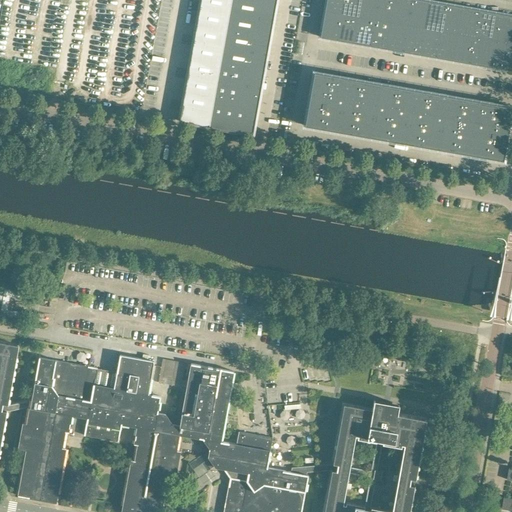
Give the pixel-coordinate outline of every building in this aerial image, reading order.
[(200,0),(179,121),(209,126),(231,0),(200,0)] [(231,0),(209,126),(252,134),(276,0),(231,0)] [(326,0),(320,37),(511,70),(511,15),(422,0),(326,0)] [(503,160),(507,136),(511,110),(511,107),(314,72),(305,125),(503,160)] [(5,287),(1,314),(21,317),(22,310),(9,308),(11,295),(23,297),(25,290),(5,287)] [(161,397),(149,394),(155,361),(120,355),(114,388),(94,384),(97,368),(39,357),(31,400),(9,405),(8,405),(18,345),(0,341),(0,447),(7,410),(9,411),(28,407),(29,407),(22,449),(26,450),(18,495),(42,500),(44,492),(58,494),(66,448),(62,447),(65,431),(69,432),(72,415),(87,418),(84,435),(137,445),(134,460),(131,459),(123,506),(136,508),(135,511),(160,511),(167,475),(171,476),(179,434),(203,439),(210,449),(208,457),(215,467),(223,469),(230,478),(223,511),(301,511),(308,475),(307,475),(307,472),(332,470),(323,511),(408,511),(414,485),(409,484),(410,478),(415,479),(426,419),(397,414),(399,405),(374,400),(372,409),(343,404),(333,464),(291,467),(291,472),(267,468),(267,467),(270,450),(272,438),(239,432),(237,444),(221,442),(233,371),(191,364),(180,426),(172,424),(165,414),(157,413),(161,397)] [(185,363),(162,358),(158,383),(181,387),(185,363)]
